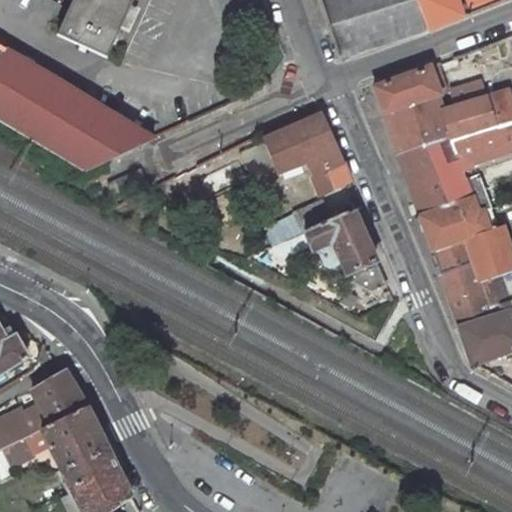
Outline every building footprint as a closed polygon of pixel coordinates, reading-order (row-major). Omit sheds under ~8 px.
[(0,0),(0,125),(80,173),(152,141),(0,50),(0,0)] [(106,60),(132,0),(73,0),(57,37),(106,60)] [(314,0),(335,58),(423,31),(459,14),(454,0),(314,0)] [(463,67),(491,56),(487,45),(459,55),(463,67)] [(395,152),(511,119),(511,108),(506,89),(439,111),(433,98),(438,96),(425,68),(372,87),(395,152)] [(323,117),(266,142),(279,175),(305,163),(320,197),(353,183),(323,117)] [(462,172),(511,153),(511,119),(451,137),(462,172)] [(395,152),(418,217),(471,196),(462,172),(451,137),(395,152)] [(139,176),(108,190),(116,207),(147,193),(139,176)] [(471,196),(418,217),(431,254),(466,242),(485,236),(471,196)] [(337,199),(304,213),(313,234),(345,219),(337,199)] [(331,267),(369,297),(386,291),(356,214),(345,219),(313,234),(321,251),(324,250),(331,267)] [(431,254),(457,327),(489,316),(487,311),(481,291),(478,280),(466,242),(431,254)] [(252,245),(247,249),(256,260),(262,257),(252,245)] [(481,291),(502,285),(499,274),(478,280),(481,291)] [(487,311),(508,303),(502,285),(481,291),(487,311)] [(457,327),(470,362),(511,347),(511,313),(510,308),(489,316),(457,327)] [(0,379),(27,364),(14,343),(7,347),(0,335),(0,379)] [(89,411),(66,378),(33,397),(40,411),(50,430),(89,411)] [(50,430),(40,411),(22,420),(20,416),(0,426),(0,445),(5,454),(25,444),(36,438),(42,434),(50,430)] [(118,511),(134,502),(89,411),(50,430),(42,434),(56,464),(66,485),(71,496),(78,511),(118,511)] [(56,464),(42,434),(36,438),(37,440),(26,446),(38,472),(56,464)] [(0,490),(38,472),(26,446),(25,444),(5,454),(0,456),(0,490)] [(60,489),(64,499),(71,496),(66,485),(60,489)]
